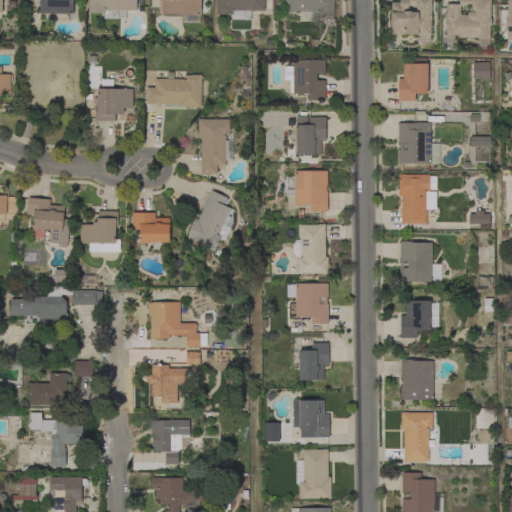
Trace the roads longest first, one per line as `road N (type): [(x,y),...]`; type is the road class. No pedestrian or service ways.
road 1 (tertiary): [(367,511),(363,0)]
road 2 (residential): [(118,511),(117,297)]
road 3 (residential): [(0,147),(152,171)]
